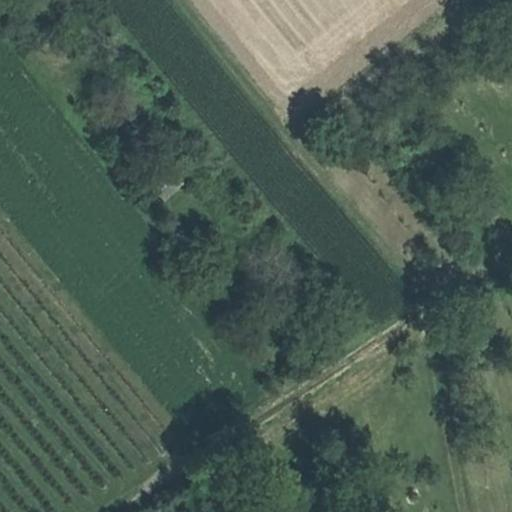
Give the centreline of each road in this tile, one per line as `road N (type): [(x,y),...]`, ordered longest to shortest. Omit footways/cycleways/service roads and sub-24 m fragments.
road 1 (track): [(511,261),(105,511)]
road 2 (track): [(438,302),(186,0)]
road 3 (track): [(461,511),(413,320)]
